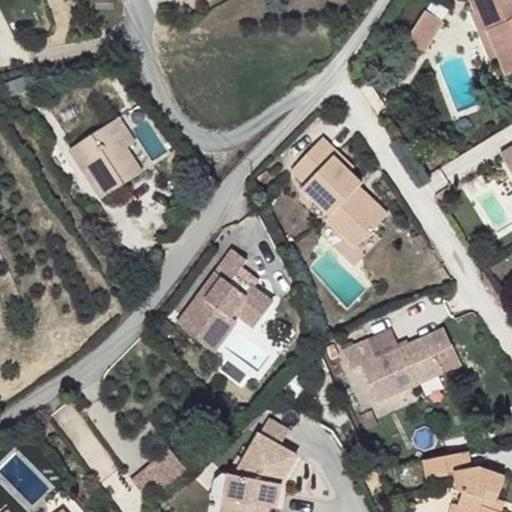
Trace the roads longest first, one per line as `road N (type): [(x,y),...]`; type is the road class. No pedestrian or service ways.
road 1 (unclassified): [(296,105),(221,214),(127,324),(0,435)]
road 2 (residential): [(296,105),(243,131),(199,130),(156,85),(139,0)]
road 3 (residential): [(413,190),(511,347)]
road 4 (residential): [(338,62),(413,190)]
